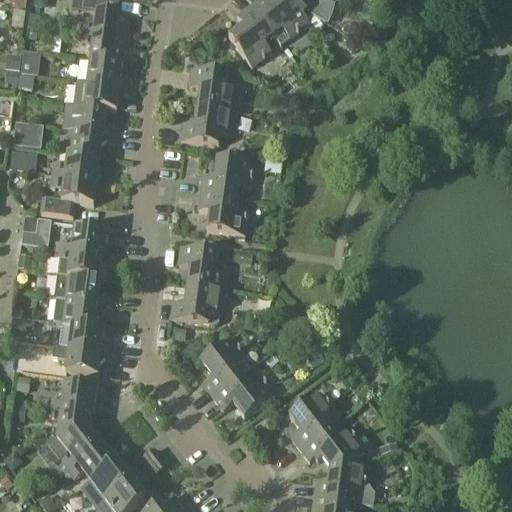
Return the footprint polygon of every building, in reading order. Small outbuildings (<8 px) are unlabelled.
[(16,7),(16,11),(25,13),(26,0),(10,0),(9,6),(16,7)] [(46,0),(33,0),(32,11),(45,13),(46,0)] [(78,30),(77,39),(125,45),(128,21),(117,19),(118,5),(81,0),(73,0),(72,13),(97,16),(95,27),(89,32),(78,30)] [(281,0),(281,2),(305,16),(306,11),(318,13),(319,0),(281,0)] [(305,16),(281,2),(271,10),(267,5),(264,8),(260,3),(250,11),(273,41),(282,34),(289,43),(309,28),(302,19),(305,16)] [(264,48),(273,41),(250,11),(236,21),(243,31),(228,42),(251,72),(271,57),(264,48)] [(29,17),(27,31),(41,33),(42,25),(37,18),(29,17)] [(371,35),(354,24),(346,38),(363,48),(371,35)] [(125,45),(77,39),(76,47),(87,48),(88,44),(93,45),(90,65),(122,69),(125,45)] [(355,47),(347,42),(343,49),(351,54),(355,47)] [(293,60),(287,52),(284,55),(289,62),(292,60),(293,60)] [(24,57),(23,65),(39,67),(39,59),(24,57)] [(122,69),(90,65),(87,88),(119,93),(122,69)] [(200,94),(197,112),(235,117),(238,93),(236,93),(237,85),(234,80),(190,74),(188,92),(200,94)] [(5,87),(18,88),(20,76),(6,75),(5,87)] [(18,93),(32,94),(34,82),(20,80),(18,93)] [(136,87),(125,85),(124,93),(135,95),(136,87)] [(119,93),(87,88),(75,87),(72,110),(74,111),(74,110),(84,111),(84,112),(106,115),(106,116),(116,117),(118,97),(119,93)] [(135,95),(124,93),(124,97),(123,102),(134,103),(135,95)] [(74,111),(72,110),(64,109),(61,133),(71,135),(102,139),(106,116),(106,115),(84,112),(84,111),(74,110),(74,111)] [(235,117),(197,112),(195,131),(183,129),(180,147),(218,152),(219,140),(231,142),(235,117)] [(27,152),(30,129),(16,128),(13,151),(27,152)] [(109,131),(108,139),(120,141),(122,132),(109,131)] [(102,139),(71,135),(67,158),(99,163),(102,139)] [(119,149),(120,141),(119,140),(108,139),(108,140),(107,147),(119,149)] [(99,163),(67,158),(65,178),(60,177),(61,169),(50,168),(48,180),(96,186),(99,163)] [(11,162),(9,175),(29,177),(30,165),(11,162)] [(200,198),(237,204),(239,192),(251,194),(254,169),(217,164),(214,183),(202,181),(200,198)] [(96,186),(48,180),(46,192),(57,194),(59,185),(64,186),(61,207),(41,204),(40,218),(74,223),(76,208),(93,211),(96,186)] [(236,215),(237,204),(200,198),(197,216),(209,217),(207,236),(244,241),(247,216),(236,215)] [(38,239),(40,225),(40,224),(24,222),(23,237),(38,239)] [(55,254),(103,261),(106,236),(74,232),(72,253),(66,252),(67,248),(56,246),(55,254)] [(187,290),(224,295),(228,271),(216,270),(218,252),(211,251),(210,257),(180,253),(178,270),(190,272),(187,290)] [(57,263),(55,279),(100,285),(103,261),(55,254),(54,263),(57,263)] [(252,257),(236,255),(234,265),(251,267),(252,257)] [(29,274),(31,261),(19,259),(18,272),(29,274)] [(52,302),(55,303),(113,310),(114,302),(103,301),(102,305),(97,304),(100,285),(55,279),(52,302)] [(24,288),(17,287),(15,297),(23,298),(24,288)] [(220,328),(224,295),(187,290),(185,309),(173,307),(170,325),(215,331),(220,328)] [(62,328),(72,330),(72,329),(93,332),(96,312),(101,313),(101,317),(112,319),(113,310),(55,303),(52,327),(62,328)] [(14,313),(13,322),(21,323),(22,313),(14,313)] [(22,324),(12,322),(11,334),(21,335),(22,324)] [(62,328),(59,352),(69,353),(117,360),(118,351),(107,350),(106,354),(101,353),(104,333),(93,332),(72,329),(72,330),(62,328)] [(186,333),(176,332),(175,343),(185,344),(186,333)] [(212,403),(242,380),(235,371),(245,363),(230,343),(200,366),(211,382),(202,389),(212,403)] [(197,345),(190,351),(176,353),(185,365),(203,354),(197,345)] [(116,368),(117,360),(69,353),(59,352),(53,351),(52,363),(67,365),(65,378),(97,382),(100,361),(105,362),(105,366),(116,368)] [(318,353),(306,359),(311,372),(324,366),(318,353)] [(249,389),(242,380),(212,403),(223,417),(232,409),(244,424),(274,402),(259,382),(249,389)] [(27,395),(29,383),(18,381),(16,394),(27,395)] [(46,402),(45,411),(56,412),(61,413),(93,417),(96,393),(64,389),(61,409),(56,408),(57,404),(46,402)] [(291,443),(301,457),(331,434),(324,425),(334,418),(318,398),(288,421),(300,436),(291,443)] [(12,425),(23,427),(25,410),(14,408),(12,425)] [(56,412),(45,411),(43,419),(55,420),(55,416),(60,417),(57,443),(90,434),(93,417),(61,413),(56,412)] [(101,448),(90,434),(57,443),(45,446),(59,465),(60,464),(62,467),(56,471),(62,478),(101,448)] [(331,434),(301,457),(309,467),(314,463),(317,467),(321,463),(329,474),(357,466),(354,463),(363,456),(348,436),(338,443),(331,434)] [(396,447),(379,452),(381,458),(398,454),(396,447)] [(78,471),(90,486),(116,467),(101,448),(62,478),(67,485),(77,477),(74,474),(78,471)] [(21,467),(13,457),(4,465),(11,474),(21,467)] [(313,503),(351,507),(374,510),(375,501),(366,488),(368,473),(356,471),(357,466),(329,474),(328,487),(322,486),(321,491),(315,490),(313,503)] [(128,483),(116,467),(90,486),(105,506),(145,474),(140,468),(129,476),(132,480),(128,483)] [(145,474),(105,506),(99,510),(100,511),(136,511),(145,506),(133,489),(137,486),(139,490),(150,481),(145,474)] [(12,488),(6,480),(0,484),(0,485),(6,493),(12,488)] [(52,511),(56,509),(48,499),(39,506),(43,511),(52,511)] [(350,511),(351,507),(313,503),(312,511),(350,511)]
